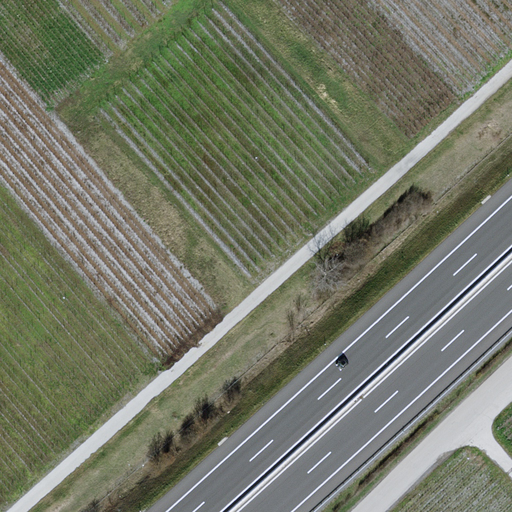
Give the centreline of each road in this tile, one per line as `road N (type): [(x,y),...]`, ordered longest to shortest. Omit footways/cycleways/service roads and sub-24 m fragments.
road 1 (track): [(511,66),(18,511)]
road 2 (motorway): [(511,220),(191,511)]
road 3 (motorway): [(265,511),(511,286)]
road 4 (unclassified): [(511,372),(369,511)]
